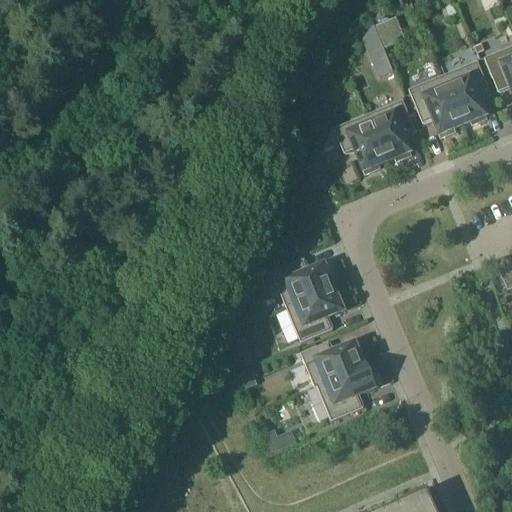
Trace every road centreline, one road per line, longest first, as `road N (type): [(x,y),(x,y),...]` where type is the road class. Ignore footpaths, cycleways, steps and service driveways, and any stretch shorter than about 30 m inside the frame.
road 1 (track): [(309,0),(67,511)]
road 2 (residential): [(468,511),(349,234),(357,214),(511,150)]
